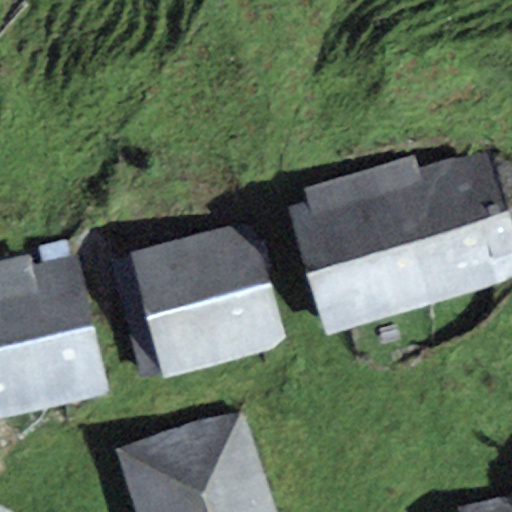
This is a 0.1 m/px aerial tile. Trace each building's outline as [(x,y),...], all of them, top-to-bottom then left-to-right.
[(293,205),(331,332),(511,279),(511,204),(495,147),(418,170),(414,156),(304,188),(308,201),(293,205)] [(131,248),(164,376),(285,345),(252,216),(131,248)] [(0,269),(0,415),(108,389),(75,252),(0,269)] [(122,451),(142,511),(279,511),(245,410),(122,451)] [(511,511),(511,478),(437,498),(440,511),(511,511)]
